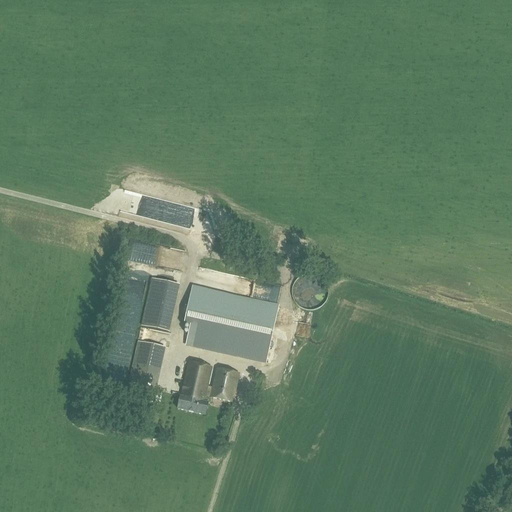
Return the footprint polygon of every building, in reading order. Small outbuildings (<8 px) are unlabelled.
[(168,332),(172,316),(178,285),(152,280),(145,310),(141,326),(168,332)] [(265,280),(263,293),(281,296),(283,283),(265,280)] [(278,308),(192,288),(184,324),(197,327),(193,345),(266,361),(278,308)] [(209,398),(211,388),(206,387),(210,369),(187,364),(180,398),(179,398),(176,410),(204,416),(206,404),(202,403),(203,402),(204,397),(209,398)] [(215,370),(209,398),(231,403),(238,375),(215,370)]
